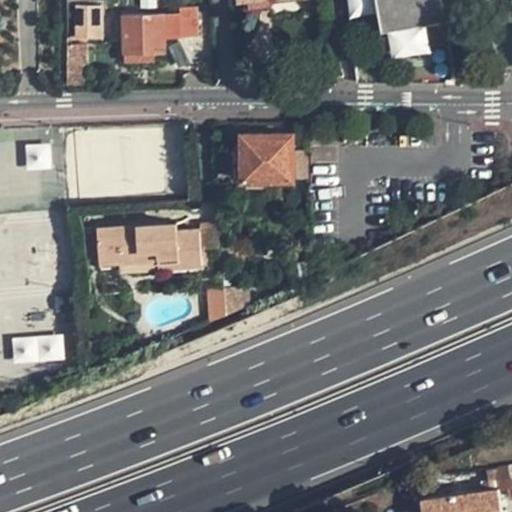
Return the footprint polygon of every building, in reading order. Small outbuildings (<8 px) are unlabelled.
[(379,0),(384,27),(447,18),(444,0),(379,0)] [(106,34),(105,2),(77,2),(78,35),(106,34)] [(183,14),(166,14),(168,35),(198,35),(198,9),(183,9),(183,14)] [(167,35),(168,35),(166,14),(127,15),(127,50),(167,49),(167,35)] [(90,82),(89,41),(69,41),(70,82),(90,82)] [(295,175),(295,130),(244,131),(244,176),(295,175)] [(176,229),(176,221),(99,226),(102,260),(162,256),(162,265),(202,262),(200,227),(176,229)] [(205,222),(207,242),(222,241),(220,221),(205,222)] [(224,281),(209,282),(210,290),(224,289),(224,281)] [(224,289),(210,290),(211,315),(226,309),(224,289)] [(69,354),(67,329),(15,334),(18,359),(69,354)] [(498,464),(499,483),(500,488),(510,487),(506,462),(498,464)] [(502,511),(500,488),(499,483),(424,494),(426,511),(502,511)]
